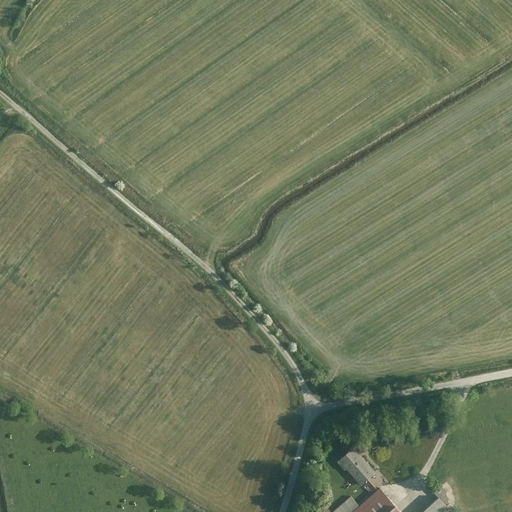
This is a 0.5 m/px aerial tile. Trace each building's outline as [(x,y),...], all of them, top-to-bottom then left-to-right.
[(353,447),(338,460),(336,462),(344,470),(346,469),(361,486),(368,480),(373,475),(376,472),(353,447)] [(368,480),(361,486),(370,495),(377,489),(368,480)] [(394,504),(379,488),(359,506),(352,511),(385,511),(394,505),(394,504)] [(332,511),(352,511),(359,506),(350,497),(332,511)] [(420,511),(439,511),(446,506),(438,497),(420,511)]
